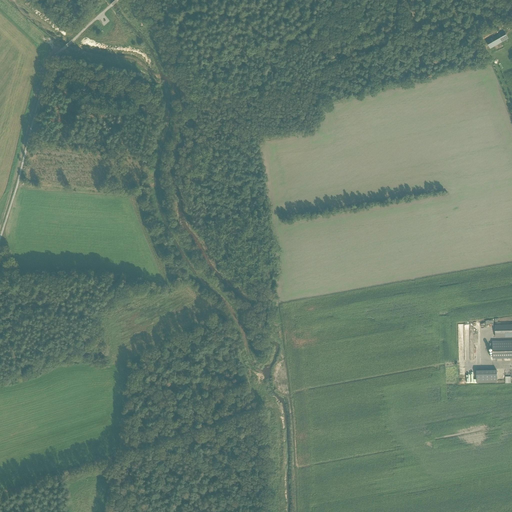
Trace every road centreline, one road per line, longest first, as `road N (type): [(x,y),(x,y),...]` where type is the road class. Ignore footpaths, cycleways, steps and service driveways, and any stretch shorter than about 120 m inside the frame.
road 1 (track): [(258,407),(0,494)]
road 2 (track): [(399,0),(412,33),(312,69),(306,112)]
